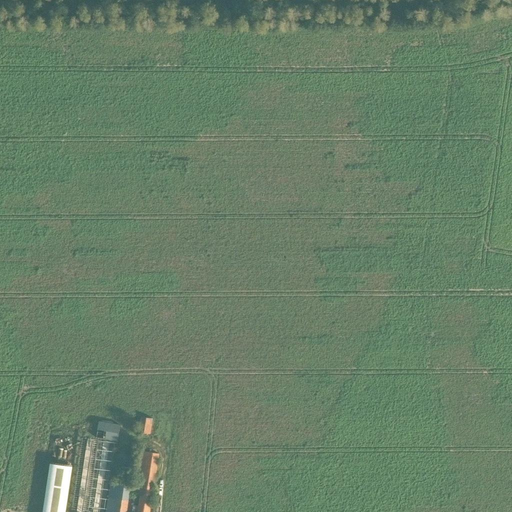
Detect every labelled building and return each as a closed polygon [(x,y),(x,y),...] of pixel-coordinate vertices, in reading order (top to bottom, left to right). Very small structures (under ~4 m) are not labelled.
[(138,432),(150,434),(153,419),(140,417),(138,432)] [(96,439),(117,442),(120,424),(99,421),(96,439)] [(22,511),(63,511),(76,437),(36,430),(22,511)] [(86,438),(73,511),(125,511),(136,446),(86,438)] [(131,511),(150,511),(159,454),(140,451),(133,492),(140,494),(138,506),(133,506),(131,511)]
